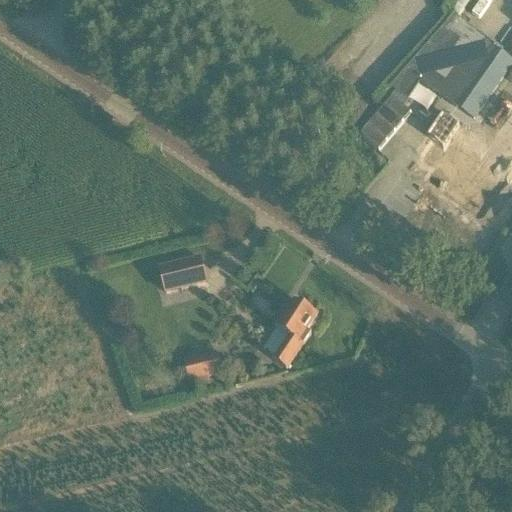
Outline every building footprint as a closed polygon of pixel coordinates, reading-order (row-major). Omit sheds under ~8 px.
[(426,16),(443,30),(453,19),(436,5),(426,16)] [(499,51),(455,18),(391,90),(408,102),(420,85),(449,106),(426,138),(443,150),(444,149),(449,153),(431,179),(455,195),(459,191),(483,207),(501,181),(447,143),(459,127),(467,132),(473,123),(474,124),(511,68),(511,63),(497,54),(499,51)] [(367,109),(336,86),(318,109),(336,124),(337,122),(350,132),(367,109)] [(392,99),(360,137),(379,153),(411,115),(392,99)] [(206,285),(200,261),(160,271),(166,295),(206,285)] [(296,303),(277,331),(289,339),(273,363),(286,372),(311,335),(306,332),(316,317),(296,303)] [(274,360),(285,344),(274,337),(264,352),(274,360)] [(185,365),(190,383),(221,375),(216,357),(185,365)] [(490,506),(487,504),(491,497),(471,485),(456,510),(460,511),(482,511),(484,509),(487,511),(490,506)]
